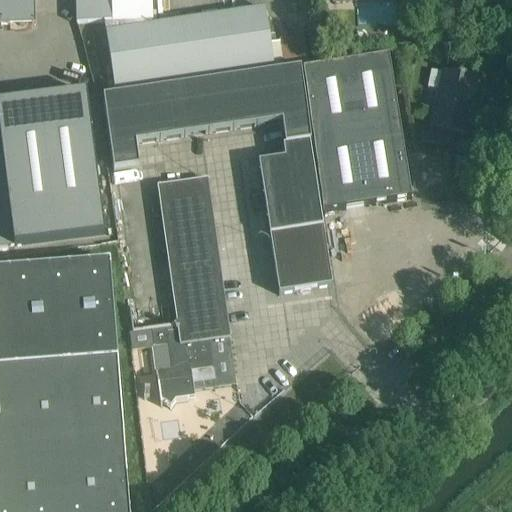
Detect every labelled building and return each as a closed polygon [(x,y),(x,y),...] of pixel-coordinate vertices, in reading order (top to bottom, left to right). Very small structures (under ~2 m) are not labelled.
[(0,0),(0,28),(35,28),(34,0),(0,0)] [(102,24),(114,24),(153,24),(151,0),(75,0),(77,25),(102,24)] [(310,0),(296,0),(297,10),(311,9),(310,0)] [(265,8),(153,24),(103,32),(111,90),(282,65),(279,44),(275,45),(274,35),(269,36),(265,8)] [(411,200),(408,180),(389,58),(301,72),(323,214),(411,200)] [(300,70),(103,100),(113,173),(139,169),(135,145),(282,124),(285,148),(311,144),(300,70)] [(464,77),(442,72),(431,70),(427,88),(438,91),(430,127),(423,126),(420,142),(446,148),(450,132),(467,136),(478,81),(463,78),(464,77)] [(0,105),(0,249),(104,236),(86,94),(0,105)] [(287,160),(258,165),(270,237),(275,236),(323,229),(310,144),(285,148),(287,160)] [(454,158),(450,176),(462,178),(465,160),(454,158)] [(158,188),(177,327),(180,347),(209,342),(230,340),(208,181),(158,188)] [(275,236),(270,237),(270,238),(279,296),(332,288),(323,230),(323,229),(275,236)] [(0,511),(129,511),(110,263),(0,271),(0,511)] [(422,283),(405,300),(422,316),(438,298),(422,283)] [(213,369),(209,342),(180,347),(177,327),(151,330),(152,331),(154,347),(152,348),(152,349),(160,407),(162,407),(161,405),(164,405),(170,410),(175,403),(187,402),(193,393),(192,385),(215,382),(213,369)] [(154,347),(152,331),(133,334),(129,335),(131,352),(152,349),(152,348),(154,347)]
